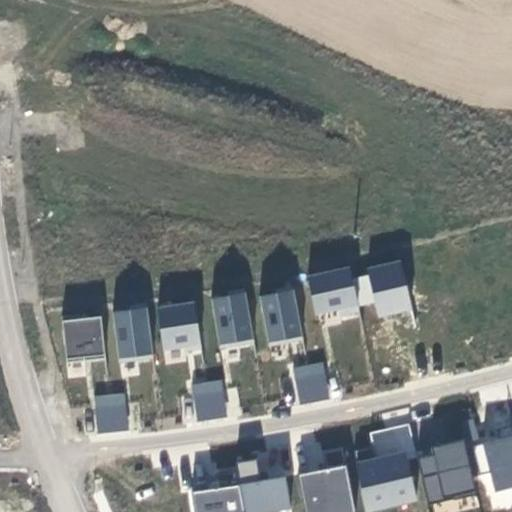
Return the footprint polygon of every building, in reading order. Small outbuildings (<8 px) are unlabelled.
[(402,259),(367,267),(378,318),(413,311),(402,259)] [(350,265),(309,274),(317,315),(360,307),(350,265)] [(293,289),(260,295),(269,346),(302,339),(293,289)] [(245,294),(211,298),(220,350),(254,343),(245,294)] [(195,301),(157,308),(164,352),(185,347),(188,354),(200,351),(195,301)] [(145,309),(113,313),(121,362),(152,360),(145,309)] [(99,316),(61,320),(67,362),(106,358),(99,316)] [(294,378),(324,372),(322,362),(292,368),(294,378)] [(324,372),(294,378),(300,404),(329,398),(324,372)] [(195,395),(224,390),(222,379),(193,384),(195,395)] [(224,390),(195,395),(199,422),(229,417),(224,390)] [(97,407),(126,404),(125,394),(96,397),(97,407)] [(126,404),(97,407),(100,433),(129,430),(126,404)] [(511,425),(511,436),(484,443),(496,491),(511,487),(511,424),(511,425)] [(432,456),(420,459),(430,504),(477,493),(465,438),(431,447),(432,456)] [(407,452),(355,462),(365,511),(370,511),(420,500),(407,452)] [(259,478),(281,476),(279,453),(257,455),(259,478)] [(241,481),(259,479),(256,459),(238,461),(241,481)] [(355,511),(343,466),(301,475),(308,511),(355,511)] [(285,477),(237,486),(244,511),(269,511),(290,508),(285,477)] [(244,511),(237,486),(189,492),(192,511),(244,511)] [(433,511),(455,511),(478,507),(476,495),(432,504),(433,511)]
